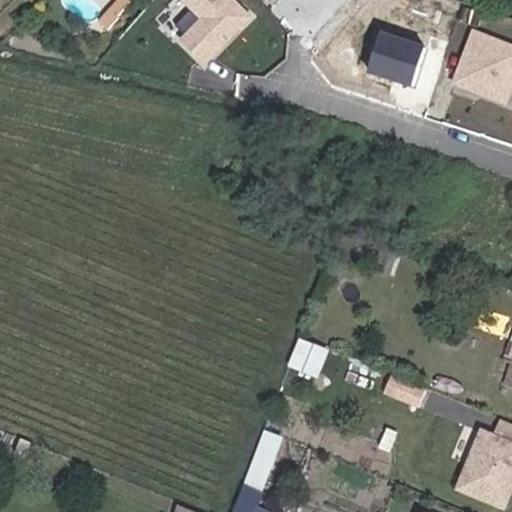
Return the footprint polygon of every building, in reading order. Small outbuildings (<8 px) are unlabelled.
[(204,65),(255,16),(239,0),(183,0),(199,16),(177,38),(204,65)] [(398,0),(373,0),(371,9),(393,16),(398,0)] [(451,84),(511,104),(511,40),(471,27),(451,84)] [(377,33),(371,69),(420,78),(427,42),(377,33)] [(511,332),(505,352),(511,354),(511,359),(509,367),(492,360),(485,377),(511,387),(511,332)] [(245,482),(264,489),(284,434),(265,427),(245,482)] [(504,510),(511,490),(511,449),(480,436),(457,490),(504,510)]
